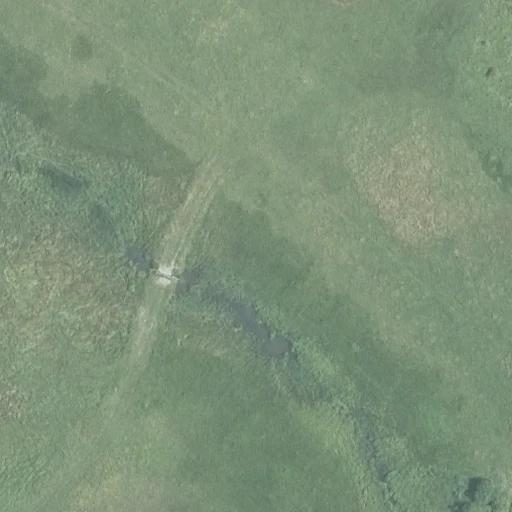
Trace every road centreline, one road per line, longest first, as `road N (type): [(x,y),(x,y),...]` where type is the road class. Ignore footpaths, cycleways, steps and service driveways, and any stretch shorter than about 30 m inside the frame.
road 1 (track): [(511,371),(464,317),(349,218),(48,0)]
road 2 (track): [(235,136),(188,210),(129,382),(89,459),(35,511)]
